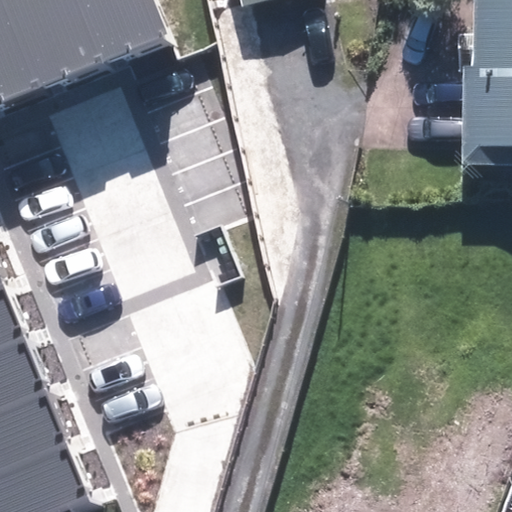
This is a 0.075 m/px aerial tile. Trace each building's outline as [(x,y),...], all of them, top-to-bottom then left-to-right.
[(20,0),(0,0),(0,105),(47,86),(20,0)] [(92,0),(20,0),(47,86),(113,59),(92,0)] [(167,0),(92,0),(113,59),(181,34),(167,0)] [(250,0),(252,8),(286,0),(250,0)] [(475,66),(471,168),(511,169),(511,0),(495,0),(494,67),(475,66)] [(137,65),(43,102),(103,253),(169,226),(186,267),(261,237),(204,96),(157,114),(137,65)] [(74,217),(44,143),(0,160),(0,185),(21,238),(74,217)] [(0,241),(0,291),(17,286),(0,241)] [(17,286),(0,291),(0,358),(40,345),(17,286)] [(198,360),(130,340),(106,423),(174,442),(198,360)] [(40,345),(0,358),(0,417),(60,394),(40,345)] [(511,478),(511,398),(484,389),(456,471),(508,489),(511,478)] [(60,394),(0,417),(0,474),(81,443),(60,394)] [(81,443),(0,474),(0,511),(67,511),(106,497),(81,443)] [(380,511),(314,486),(303,511),(380,511)] [(111,511),(106,497),(67,511),(111,511)]
